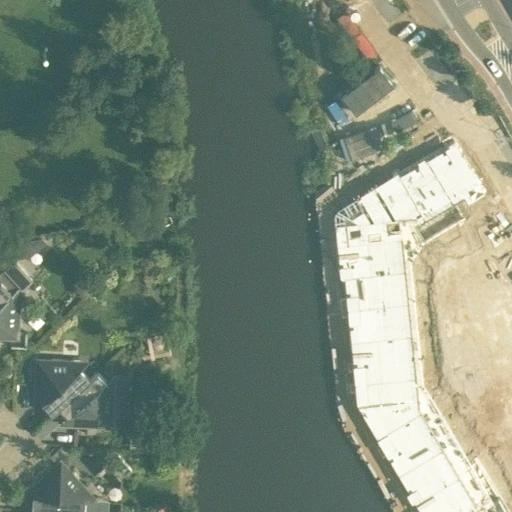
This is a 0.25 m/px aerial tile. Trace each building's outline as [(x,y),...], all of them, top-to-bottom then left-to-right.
[(332,214),(332,215),(338,274),(338,275),(338,276),(339,276),(339,277),(340,277),(341,277),(342,277),(355,404),(418,511),(504,511),(497,499),(477,511),(474,506),(476,504),(419,407),(400,219),(414,217),(418,224),(463,197),(466,203),(483,194),(485,192),(455,140),(398,173),(398,172),(397,172),(396,172),(395,172),(394,172),(393,172),(337,206),(336,206),(335,207),(334,208),(334,209),(333,209),(333,210),(333,211),(332,211),(332,212),(332,213),(332,214)] [(511,237),(502,222),(466,243),(478,263),(511,242),(511,237)] [(0,229),(0,241),(9,240),(6,228),(0,229)] [(42,238),(12,243),(26,259),(45,242),(42,238)] [(511,242),(478,263),(489,282),(511,267),(511,242)] [(466,261),(457,266),(458,275),(470,268),(466,261)] [(511,267),(489,282),(500,300),(511,292),(511,267)] [(18,323),(19,302),(18,302),(10,295),(20,286),(3,268),(0,271),(0,336),(12,337),(17,333),(17,323),(18,323)] [(468,285),(459,290),(460,299),(472,292),(468,285)] [(511,292),(500,300),(511,319),(511,317),(511,292)] [(469,305),(462,309),(468,319),(475,315),(469,305)] [(475,315),(468,319),(474,329),(481,325),(475,315)] [(491,342),(484,346),(490,356),(497,352),(491,342)] [(497,352),(490,356),(496,367),(503,362),(497,352)] [(35,397),(51,414),(57,408),(88,379),(87,378),(88,378),(72,360),(52,359),(51,360),(41,360),(36,365),(35,397)] [(95,371),(88,378),(87,378),(88,379),(57,408),(58,408),(67,418),(68,417),(76,426),(108,427),(110,425),(111,415),(112,415),(113,391),(95,371)] [(502,443),(492,449),(496,456),(506,450),(502,443)] [(492,449),(482,455),(486,462),(496,456),(492,449)] [(33,495),(32,495),(31,510),(56,511),(83,511),(85,487),(71,472),(70,474),(62,465),(55,465),(34,485),(33,495)] [(511,511),(511,482),(507,474),(489,485),(497,499),(504,511),(511,511)] [(151,511),(166,511),(167,504),(152,503),(151,511)]
